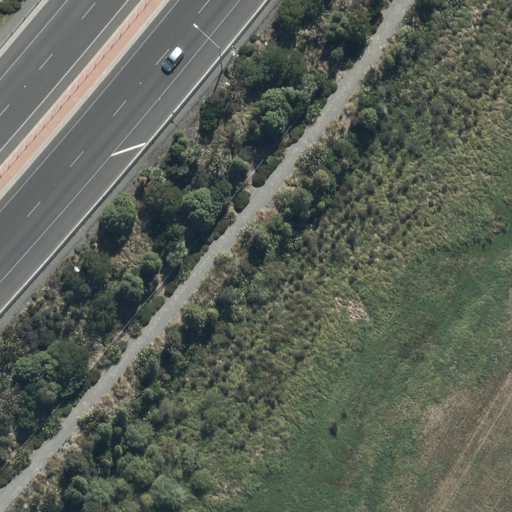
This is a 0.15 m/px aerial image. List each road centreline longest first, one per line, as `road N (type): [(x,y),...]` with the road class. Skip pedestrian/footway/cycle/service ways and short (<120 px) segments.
road 1 (motorway): [(208,0),(0,245)]
road 2 (motorway): [(0,116),(98,0)]
